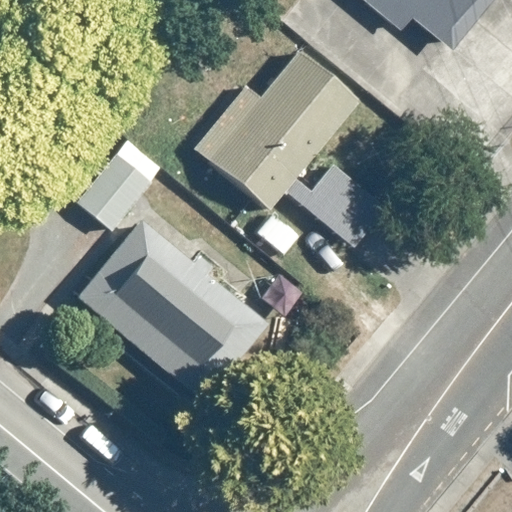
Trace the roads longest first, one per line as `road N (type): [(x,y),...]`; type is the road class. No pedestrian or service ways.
road 1 (tertiary): [(353,511),(511,306)]
road 2 (tertiary): [(0,428),(101,511)]
